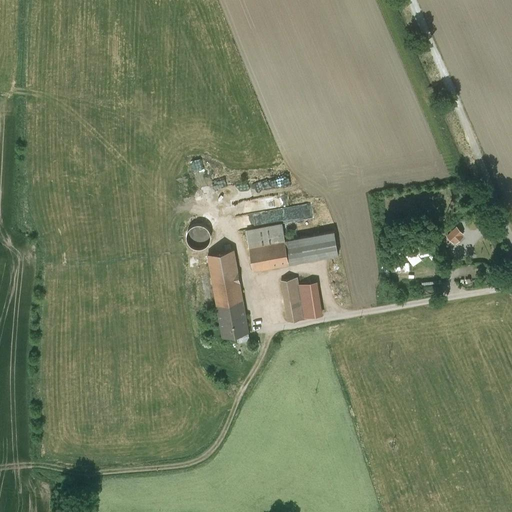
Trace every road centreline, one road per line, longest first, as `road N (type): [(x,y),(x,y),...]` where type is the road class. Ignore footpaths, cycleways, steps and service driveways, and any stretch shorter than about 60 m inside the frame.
road 1 (track): [(69,511),(86,471),(180,463),(215,445),(272,324)]
road 2 (track): [(500,210),(410,0)]
